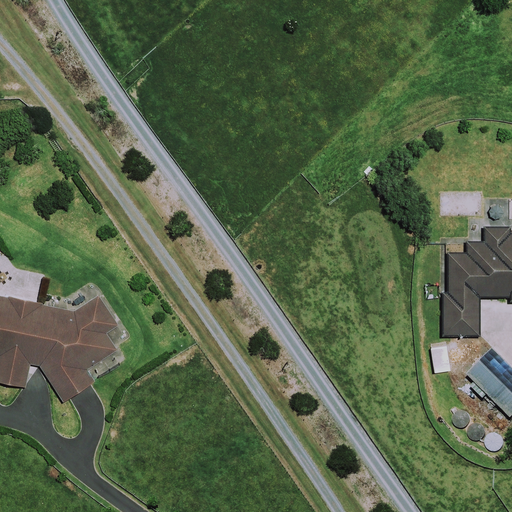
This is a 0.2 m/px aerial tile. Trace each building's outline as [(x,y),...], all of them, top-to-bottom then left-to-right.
[(481,297),(506,298),(506,304),(511,304),(511,233),(510,234),(510,229),(485,228),(485,243),(468,243),(467,255),(450,255),(449,292),(445,292),(444,335),(480,335),(481,297)] [(0,381),(25,388),(30,366),(39,366),(64,403),(100,379),(92,367),(117,350),(106,333),(118,325),(101,299),(73,312),(0,296),(0,381)] [(452,371),(448,346),(431,349),(436,374),(452,371)] [(470,376),(476,382),(471,387),(485,402),(491,397),(511,418),(511,368),(495,352),(470,376)] [(504,437),(502,434),(501,433),(499,432),(497,431),(495,431),(493,431),(491,431),(489,432),(487,433),(486,434),(484,435),(483,437),(483,439),(482,441),(482,443),(482,445),(483,447),(484,449),(485,451),(487,452),(489,453),(490,454),(492,454),(494,454),(497,454),(498,453),(500,452),(502,451),(503,449),(504,448),(505,446),(505,444),(505,442),(505,440),(504,438),(504,437)]
